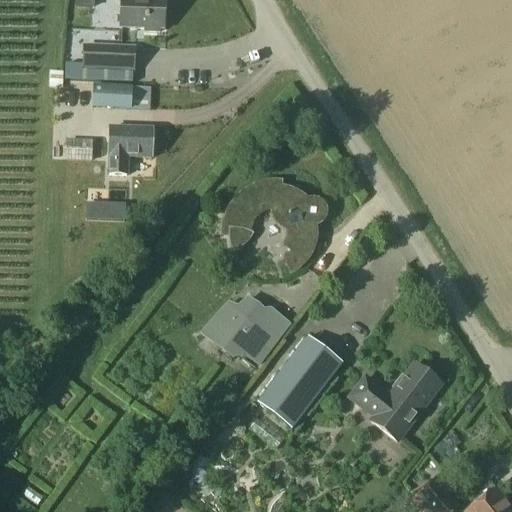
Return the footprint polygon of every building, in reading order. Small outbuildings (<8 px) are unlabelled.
[(74,0),(74,7),(92,8),(92,0),(74,0)] [(163,3),(121,1),(120,30),(144,31),(144,34),(159,35),(159,31),(162,31),(163,3)] [(81,71),(66,70),(66,83),(133,86),(135,49),(82,47),(81,71)] [(149,90),(92,87),(92,109),(149,112),(149,90)] [(150,161),(151,132),(109,131),(108,159),(107,177),(127,179),(128,160),(150,161)] [(63,161),(62,168),(70,169),(70,163),(91,164),(92,143),(65,141),(64,162),(63,161)] [(323,213),(322,210),(321,207),(320,205),(318,203),(316,202),(312,201),(309,200),(306,201),(303,202),(299,198),(295,195),(291,193),(285,191),(278,189),(278,184),(272,183),(267,184),(258,185),(249,188),(242,191),(238,194),(235,197),(229,203),(224,211),(222,216),(221,219),(219,227),(218,236),(218,238),(226,238),(227,245),(228,249),(229,252),(232,252),(236,250),(240,248),(243,245),(246,242),(248,239),(251,234),(247,233),(247,232),(250,226),(253,222),(255,219),(258,216),(262,215),(267,213),(267,217),(268,220),(269,223),(271,226),(273,228),(276,230),(280,232),(283,233),(283,236),(283,239),(282,242),(279,245),(287,252),(288,253),(288,254),(285,257),(279,260),(287,275),(294,272),(299,268),(304,263),(308,257),(311,249),(313,243),(313,235),(312,228),(314,227),(317,226),(319,224),(321,221),(322,218),(323,216),(323,213)] [(99,205),(86,204),(85,221),(98,222),(99,205)] [(238,313),(228,306),(199,336),(232,361),(238,353),(257,367),(288,327),(269,313),(266,316),(247,302),(238,313)] [(291,432),(340,367),(307,341),(258,407),(291,432)] [(404,381),(401,379),(392,390),(394,393),(388,401),(383,398),(384,397),(364,381),(348,401),(373,420),(370,425),(396,445),(440,388),(432,382),(435,379),(423,370),(421,373),(414,368),(404,381)] [(414,499),(423,511),(458,511),(460,511),(437,481),(414,499)] [(511,511),(495,492),(469,511),(511,511)]
